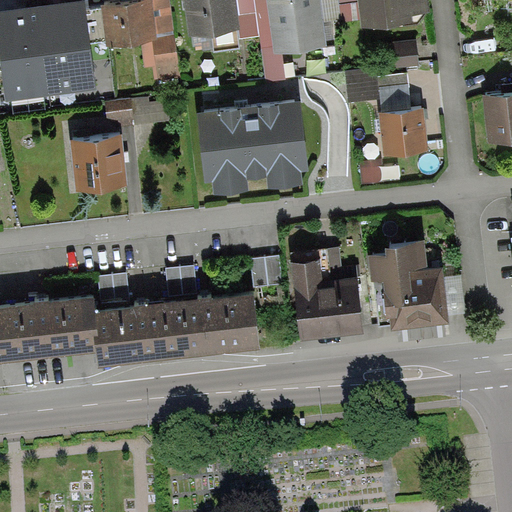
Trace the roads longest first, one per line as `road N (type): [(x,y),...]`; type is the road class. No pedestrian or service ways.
road 1 (secondary): [(511,361),(0,414)]
road 2 (residential): [(0,243),(459,192)]
road 3 (residential): [(435,0),(459,192)]
